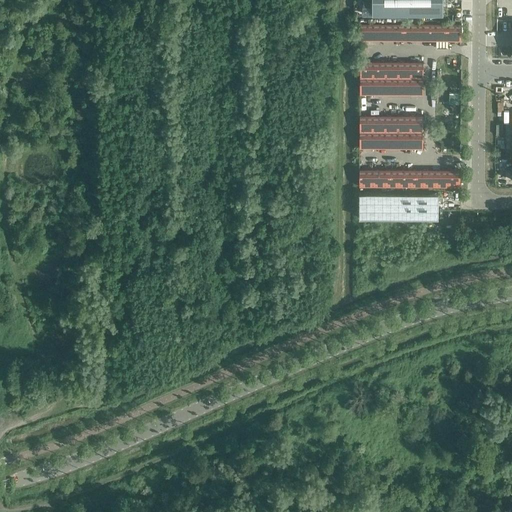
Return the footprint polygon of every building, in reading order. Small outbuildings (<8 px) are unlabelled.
[(443,0),(372,0),(373,13),(443,13),(443,0)] [(373,39),(373,23),(361,22),(360,39),(373,39)] [(386,39),(386,23),(373,23),(373,39),(386,39)] [(398,39),(398,23),(386,23),(386,39),(398,39)] [(411,39),(411,23),(398,23),(398,39),(411,39)] [(423,40),(423,23),(411,23),(411,39),(423,40)] [(436,40),(436,23),(423,23),(423,40),(436,40)] [(449,40),(449,23),(436,23),(436,40),(449,40)] [(461,40),(461,23),(449,23),(449,40),(461,40)] [(373,77),(373,61),(360,61),(360,77),(373,77)] [(386,77),(386,61),(373,61),(373,77),(386,77)] [(398,77),(398,61),(386,61),(386,77),(398,77)] [(411,77),(411,61),(398,61),(398,77),(411,77)] [(424,77),(424,61),(411,61),(411,77),(424,77)] [(373,93),(373,77),(360,77),(360,93),(373,93)] [(385,93),(386,77),(373,77),(373,93),(385,93)] [(398,93),(398,77),(386,77),(385,93),(398,93)] [(411,93),(411,77),(398,77),(398,93),(411,93)] [(423,93),(424,77),(411,77),(411,93),(423,93)] [(450,92),(450,101),(460,102),(460,92),(450,92)] [(373,131),(373,115),(360,115),(360,131),(373,131)] [(385,131),(385,115),(373,115),(373,131),(385,131)] [(398,131),(398,116),(385,115),(385,131),(398,131)] [(411,131),(411,116),(398,116),(398,131),(411,131)] [(423,131),(423,116),(411,116),(411,131),(423,131)] [(373,147),(373,131),(360,131),(360,147),(373,147)] [(385,147),(385,131),(373,131),(373,147),(385,147)] [(398,147),(398,131),(385,131),(385,147),(398,147)] [(410,147),(411,131),(398,131),(398,147),(410,147)] [(423,147),(423,131),(411,131),(410,147),(423,147)] [(372,185),(372,169),(360,169),(360,185),(372,185)] [(385,185),(385,169),(372,169),(372,185),(385,185)] [(397,185),(397,169),(385,169),(385,185),(397,185)] [(410,185),(410,169),(397,169),(397,185),(410,185)] [(422,185),(423,169),(410,169),(410,185),(422,185)] [(435,185),(435,169),(423,169),(422,185),(435,185)] [(448,186),(448,169),(435,169),(435,185),(448,186)] [(460,186),(460,171),(460,169),(448,169),(448,186),(460,186)] [(438,218),(438,193),(360,192),(359,217),(438,218)]
